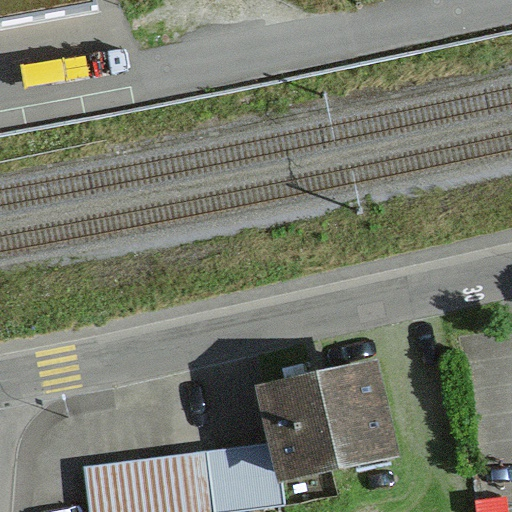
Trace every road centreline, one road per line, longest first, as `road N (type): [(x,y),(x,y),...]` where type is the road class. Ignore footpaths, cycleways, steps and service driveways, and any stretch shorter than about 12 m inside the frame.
road 1 (residential): [(0,384),(511,268)]
road 2 (residential): [(0,97),(509,0)]
